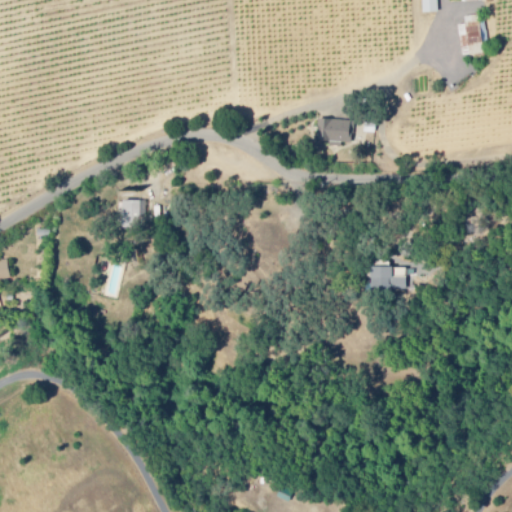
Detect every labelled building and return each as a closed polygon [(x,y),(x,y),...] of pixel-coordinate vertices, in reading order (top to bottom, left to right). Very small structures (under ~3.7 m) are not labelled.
[(440,14),(439,0),(424,0),(425,15),(440,14)] [(463,56),(486,53),(485,46),(488,46),(483,17),(468,19),(469,26),(459,27),(463,56)] [(353,123),(321,121),(320,146),(344,147),(344,145),(352,145),(353,123)] [(143,203),(123,203),(123,230),(143,229),(143,203)] [(0,282),(13,280),(9,262),(0,263),(0,282)]
